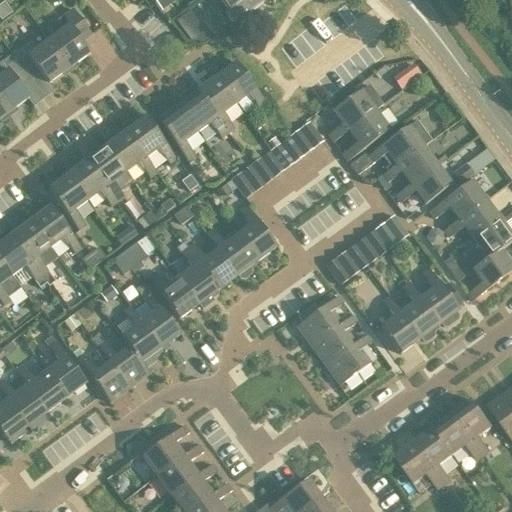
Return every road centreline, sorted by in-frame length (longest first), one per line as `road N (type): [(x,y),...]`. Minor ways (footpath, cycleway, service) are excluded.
road 1 (residential): [(213,391),(239,313),(383,210)]
road 2 (residential): [(0,167),(140,52),(95,0)]
road 3 (residential): [(30,511),(169,396),(213,391)]
road 4 (residential): [(340,451),(511,329)]
road 5 (residential): [(213,391),(260,457),(316,420),(340,451)]
road 6 (tertiary): [(511,140),(407,0)]
road 7 (unknown): [(332,167),(268,212),(301,269)]
